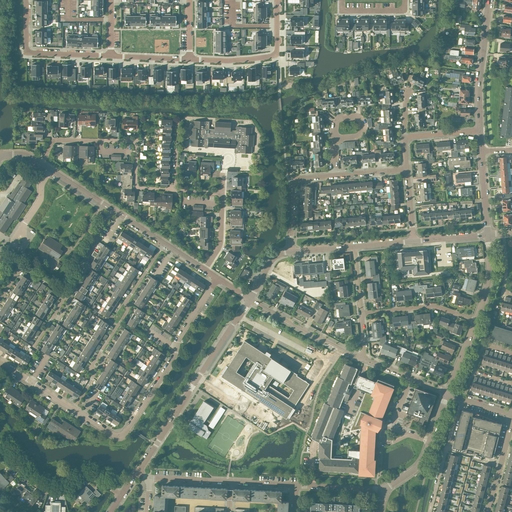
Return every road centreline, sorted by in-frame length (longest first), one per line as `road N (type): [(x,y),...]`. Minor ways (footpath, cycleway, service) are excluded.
road 1 (residential): [(72,408),(123,434),(217,278)]
road 2 (residential): [(138,471),(249,299)]
road 3 (residential): [(72,408),(164,243)]
road 4 (residential): [(174,190),(135,186),(134,142),(57,140),(41,163)]
road 5 (residential): [(121,496),(91,477),(50,492),(0,449)]
road 6 (residential): [(189,59),(277,55),(277,0)]
road 7 (residential): [(25,0),(29,52),(111,56)]
road 8 (tertiary): [(480,130),(489,0)]
road 9 (residential): [(364,359),(249,299)]
road 10 (tertiary): [(382,489),(422,460),(447,392)]
